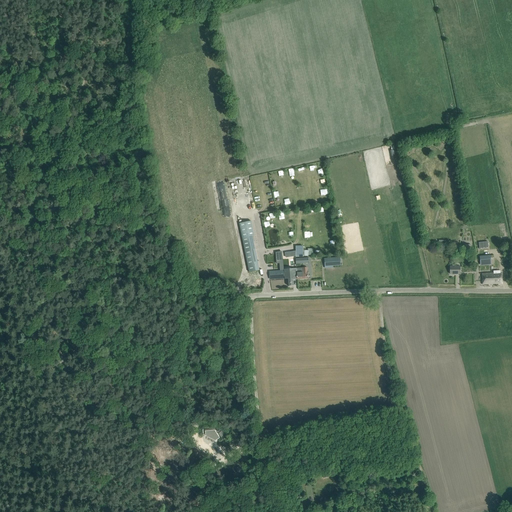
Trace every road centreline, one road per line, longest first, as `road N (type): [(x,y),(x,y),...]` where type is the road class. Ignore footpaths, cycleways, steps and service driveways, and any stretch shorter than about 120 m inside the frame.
road 1 (unclassified): [(511,290),(203,298),(0,242)]
road 2 (track): [(371,295),(420,484),(360,503),(363,511)]
